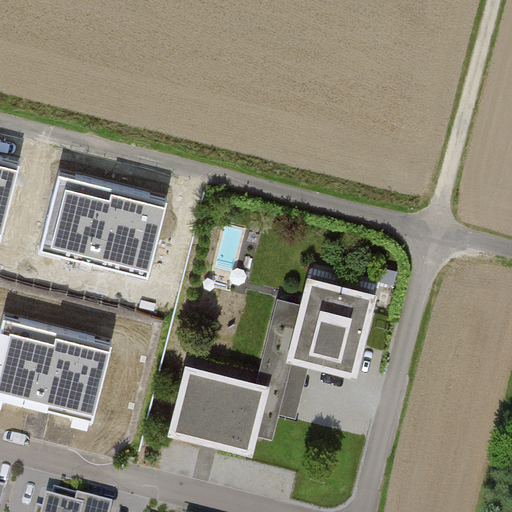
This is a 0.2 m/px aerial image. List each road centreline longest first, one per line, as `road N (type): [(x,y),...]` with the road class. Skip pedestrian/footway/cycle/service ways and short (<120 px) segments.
road 1 (unclassified): [(436,232),(0,123)]
road 2 (residential): [(436,232),(365,511)]
road 3 (residential): [(250,511),(0,448)]
road 4 (track): [(494,0),(436,232)]
